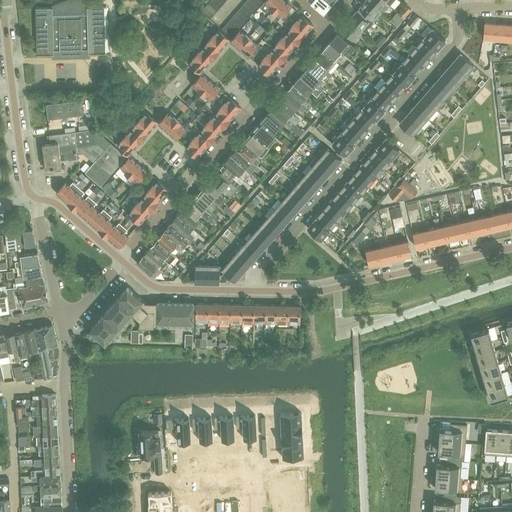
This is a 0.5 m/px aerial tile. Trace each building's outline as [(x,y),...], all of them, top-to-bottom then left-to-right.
[(105,52),(104,5),(88,6),(85,0),(63,0),(52,4),(53,7),(36,7),(37,54),(53,53),(54,55),(60,55),(59,51),(83,51),(83,55),(89,54),(89,52),(105,52)] [(217,11),(220,7),(213,0),(210,0),(208,3),(217,11)] [(255,9),(259,5),(253,0),(247,0),(246,1),(255,9)] [(266,0),(265,1),(260,7),(266,12),(271,7),(273,9),(280,0),(266,0)] [(283,0),(280,0),(273,9),(282,16),(284,14),(287,10),(290,6),(283,0)] [(309,0),(323,12),(331,4),(326,0),(309,0)] [(378,10),(366,0),(365,0),(359,8),(370,18),(378,10)] [(383,0),(366,0),(378,10),(385,1),(383,0)] [(252,13),(255,9),(246,1),(243,5),(252,13)] [(213,15),(217,11),(208,3),(204,7),(213,15)] [(248,17),(252,13),(243,5),(239,9),(248,17)] [(399,13),(404,17),(404,18),(412,9),(406,5),(399,13)] [(210,19),(213,15),(204,7),(201,11),(210,19)] [(245,21),(248,17),(239,9),(236,13),(245,21)] [(356,11),(348,20),(364,34),(366,32),(362,29),(368,21),(356,11)] [(397,11),(390,20),(393,23),(397,26),(404,17),(399,13),(397,11)] [(241,25),(245,21),(236,13),(232,17),(241,25)] [(257,19),(261,22),(265,18),(262,14),(257,19)] [(412,26),(420,17),(415,14),(407,23),(412,26)] [(302,15),(295,24),(305,33),(313,24),(302,15)] [(238,29),(241,25),(232,17),(229,21),(238,29)] [(364,34),(348,20),(340,29),(352,40),(359,32),(362,36),(364,34)] [(234,33),(238,29),(229,21),(225,25),(234,33)] [(483,37),(496,38),(497,24),(484,23),(483,37)] [(295,24),(288,32),(298,41),(305,33),(295,24)] [(497,24),(496,38),(508,39),(509,25),(497,24)] [(231,37),(234,33),(225,25),(222,29),(231,37)] [(433,29),(425,37),(437,48),(445,39),(433,29)] [(219,30),(212,38),(222,47),(229,39),(219,30)] [(231,40),(239,48),(248,37),(240,30),(231,40)] [(288,32),(281,40),(291,49),(298,41),(288,32)] [(338,32),(330,41),(345,53),(348,50),(349,51),(353,46),(338,32)] [(386,37),(382,33),(374,43),(378,47),(386,37)] [(248,37),(239,48),(247,55),(251,50),(254,47),(256,44),(248,37)] [(425,37),(417,46),(430,57),(437,48),(425,37)] [(212,38),(204,47),(215,56),(222,47),(212,38)] [(281,40),(273,49),(284,58),(291,49),(281,40)] [(392,40),(384,48),(389,53),(396,44),(392,40)] [(330,41),(323,50),(335,60),(342,52),(345,54),(345,53),(330,41)] [(258,43),(256,44),(254,47),(259,51),(262,47),(258,43)] [(417,46),(410,55),(422,66),(430,57),(417,46)] [(204,47),(197,55),(207,64),(215,56),(204,47)] [(273,49),(266,57),(276,66),(284,58),(273,49)] [(323,50),(315,58),(331,72),(339,64),(335,60),(323,50)] [(460,53),(453,62),(465,73),(473,64),(460,53)] [(511,63),(511,61),(510,53),(500,56),(503,65),(511,63)] [(207,64),(197,55),(190,63),(200,72),(207,64)] [(410,55),(402,64),(414,75),(422,66),(410,55)] [(276,66),(266,57),(259,65),(269,74),(276,66)] [(373,70),(382,61),(377,57),(368,66),(373,70)] [(315,58),(308,67),(320,78),(325,72),(329,76),(332,73),(331,72),(315,58)] [(394,73),(406,83),(414,75),(402,64),(397,60),(389,69),(394,73)] [(349,62),(344,68),(353,75),(358,69),(349,62)] [(453,62),(445,70),(458,82),(465,73),(453,62)] [(106,63),(95,63),(96,93),(106,93),(106,63)] [(353,75),(344,68),(341,65),(337,69),(349,79),(353,75)] [(308,67),(301,75),(320,92),(323,88),(316,82),(320,78),(308,67)] [(445,70),(438,79),(450,90),(458,82),(445,70)] [(394,73),(386,81),(399,92),(406,83),(394,73)] [(193,83),(201,91),(210,81),(201,74),(193,83)] [(301,75),(294,83),(306,93),(310,89),(317,95),(320,92),(301,75)] [(438,79),(430,88),(443,99),(450,90),(438,79)] [(210,81),(201,91),(209,98),(212,95),(215,92),(218,89),(210,81)] [(386,81),(379,90),(391,101),(399,92),(386,81)] [(294,83),(287,90),(308,109),(310,107),(309,106),(311,103),(309,101),(311,98),(311,97),(307,95),(306,94),(306,93),(294,83)] [(430,88),(422,97),(435,108),(443,99),(430,88)] [(287,90),(281,98),(294,110),(297,107),(302,111),(304,108),(307,111),(308,109),(287,90)] [(379,90),(371,99),(383,110),(391,101),(379,90)] [(212,95),(209,98),(208,100),(213,104),(217,99),(212,95)] [(422,97),(415,105),(427,116),(435,108),(422,97)] [(231,98),(223,106),(233,115),(241,107),(231,98)] [(281,98),(274,105),(295,124),(300,119),(292,113),(294,110),(281,98)] [(83,114),(82,99),(46,104),(48,119),(83,114)] [(371,99),(363,108),(376,119),(383,110),(371,99)] [(193,100),(189,104),(193,108),(197,103),(193,100)] [(184,103),(180,108),(184,111),(188,107),(184,103)] [(274,105),(267,113),(281,125),(284,121),(292,128),(291,128),(300,136),(304,131),(295,124),(274,105)] [(415,105),(407,114),(420,125),(427,116),(415,105)] [(223,106),(216,114),(226,123),(233,115),(223,106)] [(334,106),(330,110),(335,114),(339,110),(334,106)] [(133,108),(130,112),(135,116),(138,112),(133,108)] [(363,108),(356,117),(368,128),(376,119),(363,108)] [(193,118),(197,114),(193,110),(189,115),(193,118)] [(135,116),(130,112),(127,116),(131,120),(135,116)] [(147,112),(140,121),(150,130),(157,121),(147,112)] [(159,123),(167,130),(176,120),(167,112),(159,123)] [(267,113),(260,122),(275,135),(274,133),(281,125),(267,113)] [(216,114),(209,123),(219,131),(226,123),(216,114)] [(420,125),(407,114),(400,123),(412,134),(420,125)] [(356,117),(348,126),(360,136),(368,128),(356,117)] [(320,123),(324,127),(328,123),(323,119),(320,123)] [(176,120),(167,130),(175,137),(179,133),(182,129),(184,127),(176,120)] [(140,121),(132,129),(143,138),(150,130),(140,121)] [(260,122),(252,131),(269,146),(278,137),(275,135),(260,122)] [(209,123),(201,131),(211,140),(219,131),(209,123)] [(119,124),(115,128),(120,133),(124,129),(119,124)] [(348,126),(340,134),(353,145),(360,136),(348,126)] [(50,142),(42,143),(45,168),(51,167),(52,168),(54,167),(54,171),(62,170),(61,161),(77,159),(77,153),(76,145),(88,144),(87,154),(95,161),(94,162),(85,172),(101,186),(127,156),(116,147),(107,138),(95,128),(85,130),(49,134),(50,142)] [(117,136),(120,133),(115,128),(112,132),(117,136)] [(132,129),(125,137),(135,146),(143,138),(132,129)] [(201,131),(194,139),(204,148),(211,140),(201,131)] [(252,131),(244,140),(258,152),(262,155),(269,146),(252,131)] [(353,145),(340,134),(332,143),(345,154),(353,145)] [(135,146),(125,137),(118,146),(128,155),(135,146)] [(292,144),(285,138),(282,141),(289,148),(292,144)] [(387,138),(379,147),(392,158),(400,149),(387,138)] [(204,148),(194,139),(187,147),(197,156),(204,148)] [(244,140),(237,147),(257,164),(260,160),(255,156),(258,152),(244,140)] [(237,147),(231,155),(248,170),(251,167),(253,168),(257,164),(237,147)] [(379,147),(371,156),(384,167),(392,158),(379,147)] [(328,148),(320,156),(333,168),(341,159),(328,148)] [(231,155),(224,162),(244,179),(250,172),(248,170),(231,155)] [(121,166),(129,173),(138,163),(129,156),(121,166)] [(320,156),(313,165),(326,176),(333,168),(320,156)] [(371,156),(363,165),(376,176),(384,167),(371,156)] [(224,162),(218,170),(237,187),(244,179),(224,162)] [(138,163),(129,173),(137,180),(140,178),(143,174),(146,171),(138,163)] [(313,165),(305,174),(318,185),(326,176),(313,165)] [(363,165),(355,174),(368,185),(376,176),(363,165)] [(218,170),(211,177),(223,188),(228,192),(231,188),(234,191),(237,187),(218,170)] [(148,178),(143,174),(140,178),(144,182),(148,178)] [(305,174),(298,182),(311,194),(318,185),(305,174)] [(355,174),(347,183),(360,194),(368,185),(355,174)] [(399,180),(395,176),(391,181),(395,185),(399,180)] [(211,177),(204,185),(224,202),(227,199),(219,192),(223,188),(211,177)] [(140,178),(136,182),(140,186),(144,182),(140,178)] [(411,198),(418,190),(414,187),(410,183),(404,178),(390,195),(396,200),(396,201),(411,198)] [(413,179),(410,183),(414,187),(418,182),(413,179)] [(116,186),(120,191),(126,184),(121,180),(116,186)] [(159,181),(151,189),(161,198),(168,189),(159,181)] [(56,193),(64,199),(77,185),(75,184),(72,187),(66,182),(56,193)] [(298,182),(290,191),(303,202),(311,194),(298,182)] [(347,183),(339,192),(352,203),(360,194),(347,183)] [(77,185),(64,199),(72,206),(81,195),(76,190),(79,187),(77,185)] [(204,185),(198,192),(210,203),(213,198),(221,205),(224,202),(204,185)] [(478,199),(480,207),(484,206),(480,188),(473,190),(476,199),(478,199)] [(101,189),(97,193),(101,197),(105,192),(101,189)] [(114,189),(110,194),(115,198),(119,193),(114,189)] [(151,189),(144,197),(154,206),(161,198),(151,189)] [(290,191),(283,200),(296,211),(303,202),(290,191)] [(198,192),(191,200),(211,217),(211,216),(212,217),(214,218),(217,215),(206,206),(210,203),(198,192)] [(339,192),(331,201),(344,212),(352,203),(339,192)] [(130,193),(127,197),(137,205),(147,214),(154,206),(144,197),(141,201),(137,198),(137,199),(130,193)] [(81,195),(72,206),(80,213),(92,199),(90,197),(87,201),(81,195)] [(92,199),(80,213),(87,220),(97,209),(91,204),(94,200),(92,199)] [(191,200),(185,207),(196,218),(201,213),(208,219),(211,217),(191,200)] [(283,200),(275,208),(288,220),(296,211),(283,200)] [(331,201),(323,210),(336,221),(344,212),(331,201)] [(418,201),(407,203),(409,210),(419,208),(418,201)] [(232,203),(229,206),(235,211),(238,208),(232,203)] [(129,214),(132,216),(136,219),(139,222),(147,214),(137,205),(134,208),(129,214)] [(227,205),(223,209),(230,216),(235,211),(227,205)] [(185,207),(178,215),(193,228),(196,224),(200,228),(203,224),(199,220),(196,218),(185,207)] [(403,214),(401,207),(391,209),(392,217),(403,214)] [(275,208),(267,217),(280,228),(288,220),(275,208)] [(87,220),(95,226),(108,212),(103,209),(100,212),(97,209),(87,220)] [(323,210),(315,219),(332,234),(333,232),(329,229),(336,221),(323,210)] [(508,211),(497,213),(501,228),(511,225),(508,211)] [(108,212),(95,226),(103,233),(112,223),(107,217),(110,214),(108,212)] [(497,213),(487,216),(490,230),(501,228),(497,213)] [(178,215),(171,222),(186,235),(191,240),(195,236),(190,231),(193,228),(178,215)] [(487,216),(476,218),(480,233),(490,230),(487,216)] [(267,217),(260,226),(273,237),(280,228),(267,217)] [(367,224),(371,228),(377,222),(371,217),(366,223),(367,224)] [(476,218),(466,221),(469,235),(480,233),(476,218)] [(332,234),(315,219),(307,228),(321,239),(326,233),(330,236),(332,234)] [(466,221),(455,223),(458,237),(469,235),(466,221)] [(112,223),(103,233),(111,240),(123,226),(119,222),(116,226),(112,223)] [(171,222),(165,230),(184,247),(187,244),(181,239),(185,234),(186,235),(171,222)] [(455,223),(445,226),(448,240),(458,237),(455,223)] [(353,241),(357,243),(371,228),(367,224),(353,241)] [(123,226),(111,240),(119,247),(128,237),(124,233),(128,230),(123,226)] [(260,226),(252,234),(265,246),(273,237),(260,226)] [(351,226),(347,231),(352,235),(356,230),(351,226)] [(445,226),(434,228),(437,242),(448,240),(445,226)] [(434,228),(424,230),(427,245),(437,242),(434,228)] [(32,229),(19,230),(20,243),(25,242),(25,246),(36,244),(32,229)] [(19,230),(15,231),(5,232),(7,248),(17,247),(17,243),(20,243),(19,230)] [(165,230),(158,238),(171,250),(174,247),(180,252),(184,247),(165,230)] [(427,245),(424,230),(413,233),(416,247),(427,245)] [(194,239),(197,244),(205,239),(202,234),(194,239)] [(252,234),(245,243),(258,254),(265,246),(252,234)] [(158,238),(151,246),(168,261),(175,254),(171,250),(158,238)] [(467,249),(475,245),(472,238),(464,241),(467,249)] [(408,241),(398,243),(401,257),(411,255),(408,241)] [(245,243),(237,252),(250,263),(258,254),(245,243)] [(398,243),(387,245),(390,259),(401,257),(398,243)] [(387,245),(376,248),(380,262),(390,259),(387,245)] [(151,246),(144,254),(157,266),(161,269),(168,261),(151,246)] [(380,262),(376,248),(366,250),(369,264),(380,262)] [(20,255),(21,261),(16,262),(9,263),(10,268),(22,266),(40,263),(38,251),(20,255)] [(237,252),(230,260),(243,272),(250,263),(237,252)] [(157,266),(144,254),(137,262),(150,274),(154,277),(158,273),(154,270),(157,266)] [(230,260),(222,269),(224,271),(220,276),(229,283),(233,279),(235,280),(243,272),(230,260)] [(178,267),(182,270),(186,266),(182,262),(178,267)] [(40,263),(22,266),(24,276),(24,277),(42,274),(40,263)] [(195,281),(207,282),(208,265),(196,265),(195,281)] [(208,265),(207,282),(219,282),(219,266),(208,265)] [(7,288),(7,290),(44,283),(42,274),(24,277),(24,276),(15,277),(16,283),(23,281),(24,286),(19,287),(11,288),(7,288)] [(44,283),(7,290),(7,293),(9,309),(17,307),(13,290),(19,289),(23,306),(48,302),(44,283)] [(1,286),(0,286),(0,311),(9,310),(9,309),(7,293),(2,294),(1,286)] [(90,329),(92,330),(89,333),(93,337),(96,334),(105,342),(132,311),(140,318),(139,326),(154,327),(154,322),(194,323),(194,303),(157,302),(157,304),(147,304),(148,303),(127,286),(90,329)] [(196,320),(208,320),(208,303),(196,303),(196,320)] [(208,303),(208,320),(219,320),(219,303),(208,303)] [(219,303),(219,320),(231,320),(231,304),(219,303)] [(231,304),(231,320),(242,321),(243,304),(231,304)] [(243,304),(242,321),(254,321),(254,304),(243,304)] [(254,304),(254,321),(265,321),(266,304),(254,304)] [(266,304),(265,321),(277,321),(277,305),(266,304)] [(277,305),(277,321),(288,322),(289,305),(277,305)] [(289,305),(288,322),(300,322),(300,305),(289,305)] [(54,324),(34,329),(38,349),(39,349),(42,366),(41,367),(43,378),(54,376),(48,346),(58,344),(54,324)] [(494,340),(501,338),(498,326),(491,328),(494,340)] [(492,339),(489,328),(471,333),(474,344),(492,339)] [(34,329),(24,331),(29,354),(30,353),(29,351),(38,349),(34,329)] [(139,330),(131,330),(131,342),(139,342),(139,330)] [(24,331),(14,333),(20,361),(20,358),(27,357),(27,354),(29,354),(24,331)] [(14,333),(5,335),(7,350),(13,349),(15,362),(20,361),(14,333)] [(5,335),(0,335),(0,357),(8,356),(7,350),(5,335)] [(495,350),(492,339),(474,344),(477,355),(495,350)] [(498,361),(495,350),(477,355),(481,366),(498,361)] [(502,372),(498,361),(481,366),(484,377),(502,372)] [(23,379),(21,365),(14,367),(16,380),(23,379)] [(22,365),(21,365),(23,379),(25,379),(25,380),(32,378),(29,367),(22,369),(22,365)] [(505,383),(502,372),(484,377),(487,388),(505,383)] [(508,395),(505,383),(487,388),(490,400),(508,395)] [(32,399),(32,405),(36,405),(56,404),(56,394),(42,395),(42,398),(32,399)] [(36,405),(36,409),(32,409),(33,415),(37,415),(57,413),(56,404),(36,405)] [(26,405),(16,406),(17,416),(26,415),(26,405)] [(302,423),(301,412),(280,413),(281,424),(302,423)] [(57,413),(37,415),(37,425),(57,424),(57,413)] [(162,422),(162,414),(153,414),(154,423),(162,422)] [(257,437),(255,414),(236,415),(237,427),(239,427),(243,427),(244,438),(257,437)] [(29,415),(26,415),(17,416),(17,419),(18,426),(29,426),(29,415)] [(235,438),(233,415),(214,417),(215,429),(217,428),(221,428),(222,439),(235,438)] [(213,440),(211,417),(192,418),(193,430),(196,430),(199,429),(200,440),(213,440)] [(191,441),(189,418),(166,419),(167,431),(173,431),(177,431),(178,442),(191,441)] [(302,434),(302,423),(281,424),(281,435),(302,434)] [(33,425),(34,431),(34,435),(38,435),(58,434),(57,424),(37,425),(33,425)] [(440,428),(439,440),(465,443),(466,431),(450,429),(440,428)] [(167,472),(166,452),(161,453),(160,436),(157,436),(157,429),(141,430),(141,444),(137,444),(137,455),(155,454),(156,473),(167,472)] [(484,454),(496,455),(497,430),(486,429),(484,454)] [(496,455),(506,455),(508,430),(498,430),(497,430),(496,455)] [(58,434),(38,435),(38,445),(44,444),(59,444),(58,434)] [(303,445),(302,434),(281,435),(282,446),(303,445)] [(29,435),(18,436),(19,443),(25,443),(25,445),(29,445),(29,435)] [(448,453),(464,454),(465,443),(439,440),(438,452),(440,452),(448,453)] [(59,444),(44,444),(44,450),(39,450),(39,455),(44,455),(44,454),(59,453),(59,444)] [(304,456),(303,445),(282,446),(283,457),(304,456)] [(34,459),(34,465),(45,465),(45,464),(60,464),(59,453),(44,454),(44,455),(44,458),(34,459)] [(21,476),(31,475),(60,473),(60,464),(45,464),(45,465),(45,470),(43,470),(43,468),(37,468),(37,469),(21,470),(21,476)] [(460,478),(461,466),(447,465),(437,464),(436,476),(460,478)] [(305,486),(304,468),(292,468),(292,471),(293,474),(282,475),(282,488),(305,486)] [(60,473),(31,475),(31,480),(40,480),(41,485),(61,484),(60,473)] [(457,490),(461,490),(462,478),(460,478),(436,476),(435,488),(444,489),(457,490)] [(169,511),(168,482),(148,483),(148,511),(169,511)] [(180,508),(179,511),(229,511),(229,483),(217,484),(218,510),(197,510),(197,507),(180,508)] [(61,484),(41,485),(33,486),(33,490),(41,490),(41,495),(61,494),(61,484)] [(306,508),(305,489),(293,490),(294,493),(294,496),(283,497),(284,510),(306,508)] [(4,491),(0,491),(0,511),(10,511),(10,499),(4,499),(3,497),(5,497),(4,491)] [(41,495),(42,505),(62,503),(61,494),(41,495)] [(22,496),(22,506),(31,505),(35,505),(34,496),(22,496)] [(434,500),(432,511),(434,511),(459,511),(460,502),(443,501),(434,500)] [(31,505),(31,511),(62,511),(62,503),(42,505),(35,505),(31,505)]
